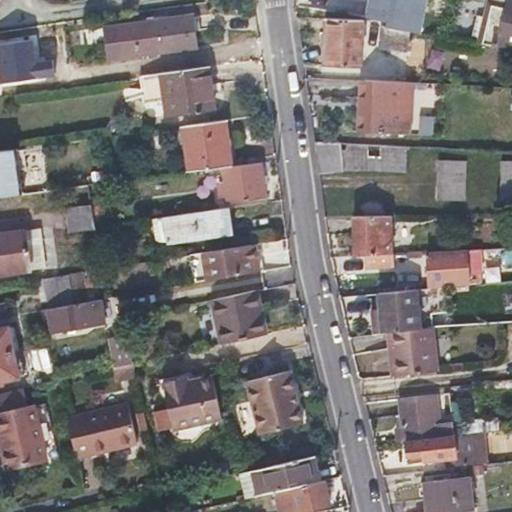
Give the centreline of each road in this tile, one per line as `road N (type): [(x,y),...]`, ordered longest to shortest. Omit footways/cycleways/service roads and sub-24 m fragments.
road 1 (residential): [(275,0),(310,264),(369,511)]
road 2 (unknown): [(126,0),(29,11),(0,5)]
